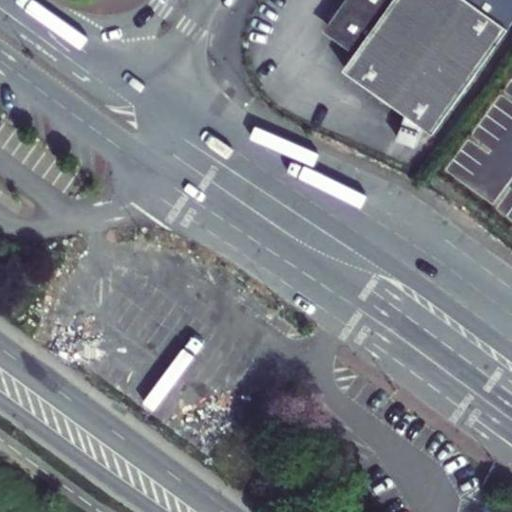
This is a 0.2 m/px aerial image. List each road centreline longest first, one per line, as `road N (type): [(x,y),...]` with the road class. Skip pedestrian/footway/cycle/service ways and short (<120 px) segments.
road 1 (unclassified): [(144,109),(511,382)]
road 2 (tertiary): [(221,511),(0,347)]
road 3 (tertiary): [(0,403),(152,511)]
road 4 (unclassified): [(144,109),(222,0)]
road 5 (unclassified): [(0,1),(107,81)]
